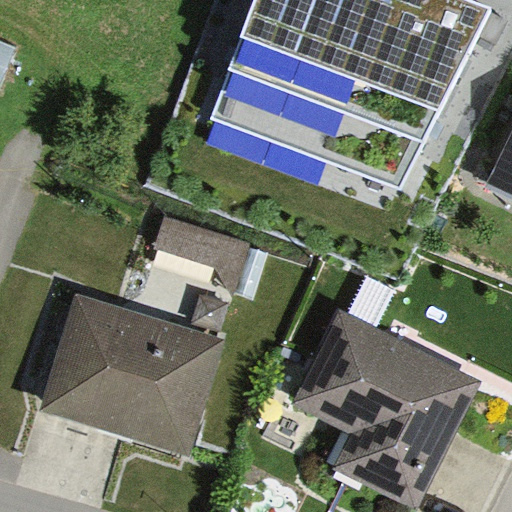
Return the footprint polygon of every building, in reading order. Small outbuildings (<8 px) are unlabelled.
[(486,8),(462,0),(258,0),(215,115),(400,182),(486,8)] [(481,73),(491,52),(511,62),(511,61),(511,16),(504,12),(449,123),(477,137),(503,84),(481,73)] [(0,33),(0,82),(12,86),(24,40),(0,33)] [(511,142),(491,183),(511,193),(511,142)] [(248,246),(166,220),(158,248),(217,265),(233,296),(248,246)] [(37,411),(191,455),(225,338),(75,292),(37,411)] [(226,303),(201,296),(193,322),(219,329),(226,303)] [(484,380),(342,309),(294,404),(352,434),(335,468),(418,510),(484,380)]
